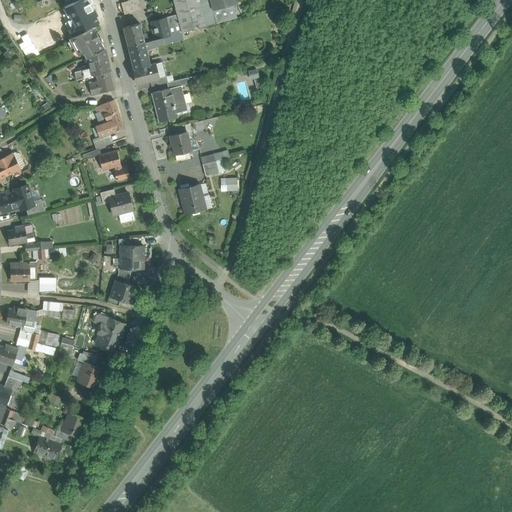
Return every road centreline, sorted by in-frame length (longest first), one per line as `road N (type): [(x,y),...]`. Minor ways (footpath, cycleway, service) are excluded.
road 1 (primary): [(254,324),(500,4)]
road 2 (residential): [(163,230),(158,289),(88,462)]
road 3 (residential): [(163,230),(104,0)]
road 4 (primary): [(110,511),(254,324)]
road 5 (residential): [(254,324),(186,264),(163,230)]
